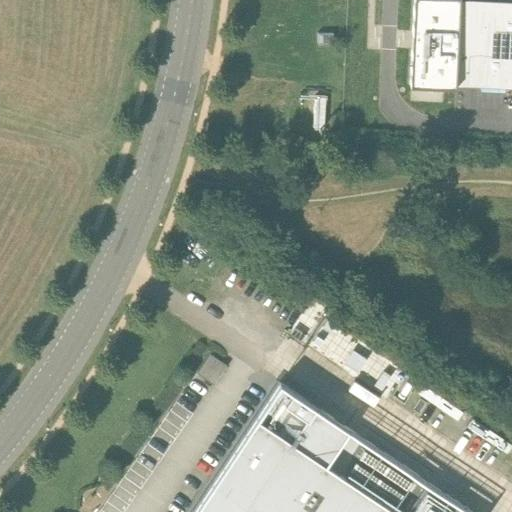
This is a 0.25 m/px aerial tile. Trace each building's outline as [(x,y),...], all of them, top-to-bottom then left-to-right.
[(511,0),(410,0),(405,86),(511,89),(511,0)] [(336,30),(318,30),(318,47),(336,47),(336,30)] [(329,97),(298,96),(297,124),(328,125),(329,97)] [(203,370),(217,381),(230,365),(216,354),(203,370)] [(474,511),(280,383),(194,511),(474,511)]
